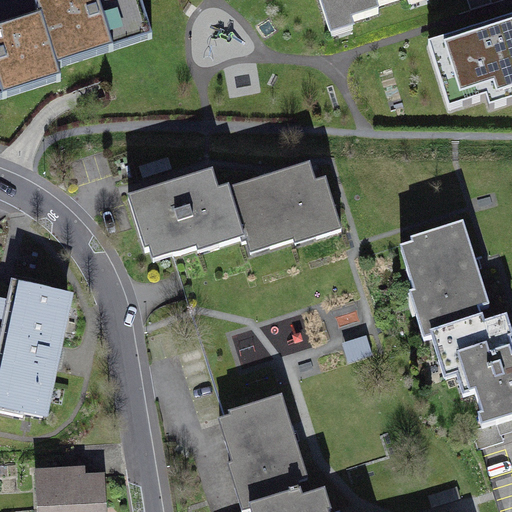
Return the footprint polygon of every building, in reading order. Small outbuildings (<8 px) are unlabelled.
[(76,0),(42,10),(46,25),(57,62),(155,34),(144,0),(76,0)] [(325,0),(340,44),(453,9),(449,0),(325,0)] [(511,102),(511,20),(427,48),(447,111),(484,99),(487,110),(511,102)] [(0,37),(0,91),(60,74),(57,62),(46,25),(0,37)] [(259,188),(222,199),(235,245),(240,264),(328,239),(310,174),(259,188)] [(217,181),(132,205),(150,269),(235,245),(222,199),(217,181)] [(470,232),(404,253),(432,344),(439,342),(487,327),(483,315),(495,311),(470,232)] [(15,285),(0,356),(0,412),(46,423),(73,298),(15,285)] [(511,319),(487,327),(439,342),(453,385),(475,378),(511,366),(511,319)] [(343,339),(350,359),(372,351),(365,331),(343,339)] [(511,366),(475,378),(491,431),(511,424),(511,366)] [(276,411),(220,426),(242,511),(245,511),(259,508),(299,498),(286,450),(276,411)] [(111,511),(111,480),(43,483),(44,511),(111,511)] [(299,498),(259,508),(259,511),(333,511),(331,502),(301,509),(299,498)]
